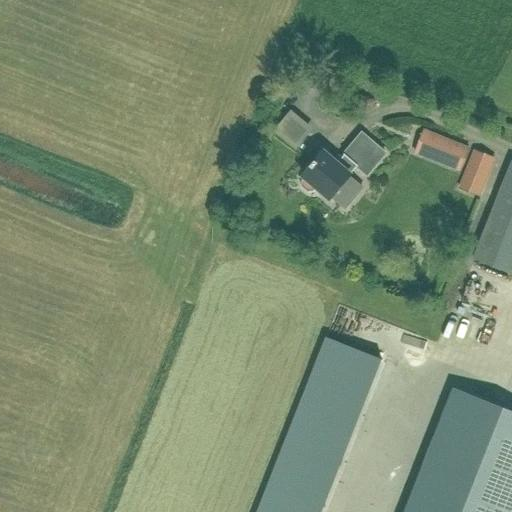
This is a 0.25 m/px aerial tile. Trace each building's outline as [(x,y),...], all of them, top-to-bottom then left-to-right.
[(423,129),(413,156),(459,173),(469,147),(423,129)] [(386,153),(361,132),(343,153),(342,154),(339,158),(338,158),(339,158),(336,162),(335,162),(322,150),(302,175),(303,177),(300,181),(301,187),(308,193),(314,192),(317,188),(330,199),(350,175),(350,174),(357,166),(357,165),(368,175),(386,153)] [(494,159),(475,152),(460,189),(479,196),(494,159)] [(511,273),(511,161),(507,173),(494,205),(473,259),(511,274),(511,273)] [(256,511),(320,511),(382,358),(327,336),(256,511)] [(410,501),(405,511),(511,511),(511,411),(470,394),(425,506),(410,501)]
